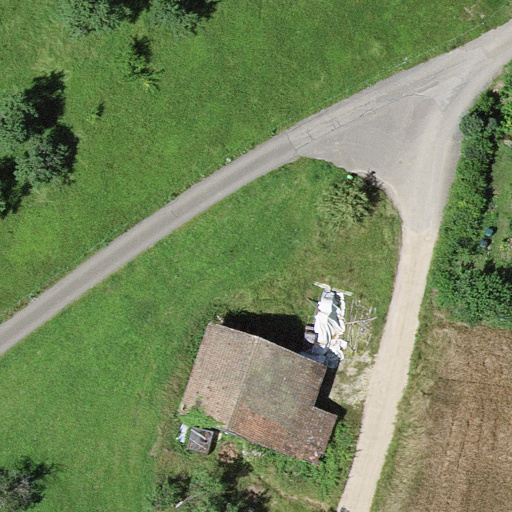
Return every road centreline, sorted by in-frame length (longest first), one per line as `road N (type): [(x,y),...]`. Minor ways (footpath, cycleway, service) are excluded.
road 1 (unclassified): [(423,95),(332,128),(220,185),(0,341)]
road 2 (track): [(423,95),(427,232),(345,511)]
